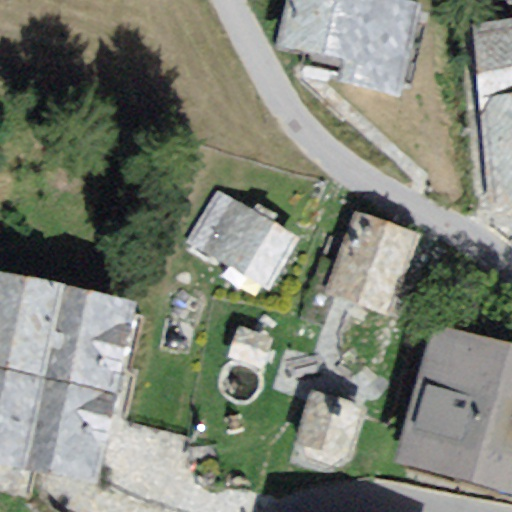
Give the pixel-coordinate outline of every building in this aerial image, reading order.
[(288,0),(279,50),(342,62),(337,85),(401,98),(419,6),(390,0),(288,0)] [(511,16),(471,19),(485,212),(511,209),(511,16)] [(213,193),(185,244),(270,290),(298,240),(213,193)] [(421,233),(355,209),(325,292),(391,316),(421,233)] [(138,305),(0,274),(0,465),(98,487),(138,305)] [(511,358),(426,336),(390,477),(511,508),(511,358)]
